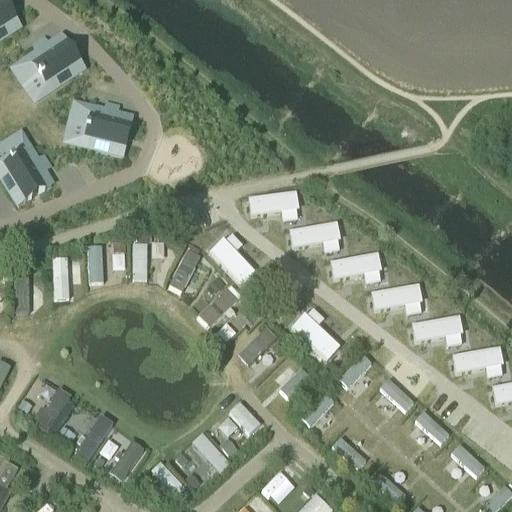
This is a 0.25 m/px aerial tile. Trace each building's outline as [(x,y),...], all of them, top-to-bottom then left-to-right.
[(0,0),(0,46),(21,32),(0,0)] [(67,0),(55,0),(53,4),(76,22),(84,13),(67,0)] [(71,42),(92,72),(100,66),(80,36),(71,42)] [(34,54),(8,72),(22,94),(35,84),(46,100),(85,74),(60,37),(47,46),(42,39),(30,48),(34,54)] [(141,83),(161,97),(168,88),(147,73),(141,83)] [(133,120),(117,116),(119,108),(105,105),(103,113),(71,105),(65,129),(81,133),(76,152),(122,163),(133,120)] [(0,147),(0,151),(7,163),(0,166),(0,187),(16,213),(54,189),(45,176),(52,171),(44,159),(37,163),(20,135),(0,147)] [(210,234),(219,252),(244,238),(235,220),(210,234)] [(318,259),(337,227),(326,221),(307,253),(318,259)] [(339,272),(351,282),(373,256),(361,246),(339,272)] [(140,249),(139,285),(153,286),(155,249),(140,249)] [(226,266),(235,284),(268,268),(259,249),(226,266)] [(95,250),(97,290),(111,289),(109,250),(95,250)] [(388,302),(406,271),(394,264),(376,295),(388,302)] [(60,296),(74,295),(74,265),(60,265),(60,296)] [(258,298),(271,309),(294,284),(281,272),(258,298)] [(20,299),(28,309),(31,306),(40,317),(54,305),(37,285),(20,299)] [(422,323),(438,297),(426,290),(410,315),(422,323)] [(0,291),(0,319),(7,319),(8,292),(0,291)] [(309,336),(330,314),(321,305),(300,328),(309,336)] [(219,308),(210,316),(219,327),(228,318),(219,308)] [(358,332),(334,362),(344,371),(369,340),(358,332)] [(390,362),(405,347),(391,335),(377,350),(390,362)] [(486,341),(472,368),(483,373),(497,347),(486,341)] [(363,385),(381,369),(373,360),(355,376),(363,385)] [(464,427),(478,401),(465,394),(452,420),(464,427)] [(237,418),(256,440),(266,432),(246,409),(237,418)] [(222,478),(233,470),(211,439),(200,447),(222,478)] [(0,507),(6,497),(3,496),(17,471),(6,466),(0,477),(0,507)] [(185,502),(192,496),(167,469),(160,476),(185,502)] [(322,501),(312,511),(329,511),(332,510),(322,501)]
